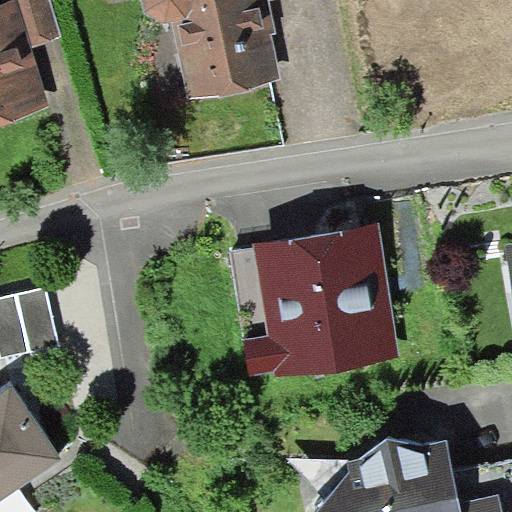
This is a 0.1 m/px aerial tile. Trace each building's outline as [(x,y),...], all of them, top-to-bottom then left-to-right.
[(10,0),(12,5),(0,8),(0,115),(5,106),(22,101),(40,95),(24,42),(61,30),(51,0),(10,0)] [(261,0),(148,0),(149,0),(164,10),(180,7),(188,45),(183,46),(191,80),(196,79),(197,88),(233,81),(270,74),(261,29),(268,27),(261,0)] [(375,311),(380,346),(395,344),(376,224),(362,227),(367,263),(362,264),(369,311),(375,311)] [(292,359),(380,346),(375,311),(369,311),(362,264),(367,263),(362,227),(331,231),(273,240),(286,324),(292,359)] [(232,247),(245,330),(286,324),(273,240),(232,247)] [(0,292),(0,351),(1,354),(60,340),(46,282),(0,292)] [(245,330),(250,366),(292,359),(286,324),(245,330)] [(0,492),(60,451),(11,379),(0,386),(0,492)] [(363,455),(325,493),(316,501),(318,511),(499,511),(496,494),(452,503),(444,463),(442,452),(439,437),(423,441),(401,434),(381,438),(363,455)] [(305,463),(325,493),(363,455),(305,463)] [(511,511),(511,459),(458,468),(444,463),(452,503),(496,494),(499,511),(511,511)]
